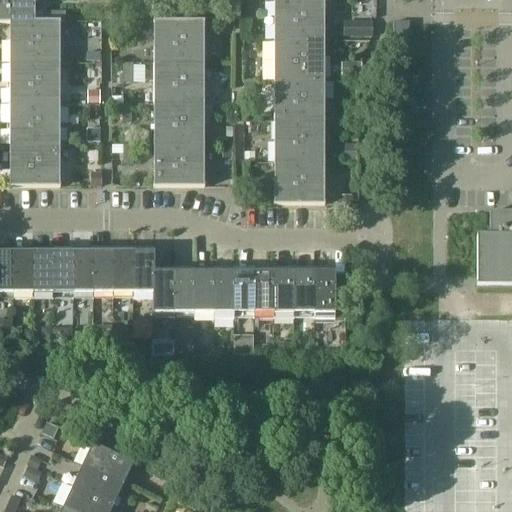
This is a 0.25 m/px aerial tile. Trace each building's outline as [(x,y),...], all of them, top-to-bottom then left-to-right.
[(0,0),(0,24),(9,24),(9,0),(0,0)] [(33,24),(32,0),(9,0),(9,24),(10,24),(33,24)] [(298,41),(298,0),(274,0),(274,41),(298,41)] [(322,41),(322,0),(298,0),(298,41),(322,41)] [(253,11),(244,11),(244,19),(253,19),(253,11)] [(65,13),(46,13),(46,24),(58,24),(65,24),(65,13)] [(178,64),(178,23),(154,23),(154,64),(178,64)] [(202,64),(202,23),(178,23),(178,64),(202,64)] [(372,23),(343,23),(343,39),(372,39),(372,23)] [(408,23),(393,23),(393,42),(408,41),(408,27),(408,23)] [(34,65),(34,24),(33,24),(10,24),(10,65),(34,65)] [(46,24),(34,24),(34,65),(58,65),(58,24),(46,24)] [(298,83),(298,41),(274,41),(274,83),(298,83)] [(322,82),(322,41),(298,41),(298,83),(322,82)] [(87,54),(87,62),(100,63),(100,54),(87,54)] [(178,106),(178,64),(154,64),(154,106),(178,106)] [(202,106),(202,64),(178,64),(178,106),(202,106)] [(361,64),(341,64),(341,78),(361,78),(361,64)] [(34,107),(34,65),(10,65),(10,107),(34,107)] [(58,107),(58,65),(34,65),(34,107),(58,107)] [(322,124),(322,82),(298,83),(298,124),(322,124)] [(298,124),(298,83),(274,83),(274,124),(298,124)] [(254,85),(245,85),(245,96),(254,96),(254,85)] [(87,92),(87,106),(100,106),(100,92),(87,92)] [(233,93),(223,93),(223,105),(233,105),(233,93)] [(178,147),(178,106),(154,106),(154,147),(178,147)] [(202,147),(202,106),(178,106),(178,147),(202,147)] [(34,148),(34,107),(10,107),(10,148),(34,148)] [(58,148),(58,107),(34,107),(34,148),(58,148)] [(131,113),(122,113),(122,125),(131,125),(131,113)] [(298,165),(298,124),(274,124),(274,165),(298,165)] [(322,165),(322,124),(298,124),(298,165),(322,165)] [(86,130),(86,144),(100,144),(100,130),(86,130)] [(356,145),(344,146),(344,163),(356,163),(356,145)] [(178,188),(178,147),(154,147),(154,188),(178,188)] [(202,188),(202,147),(178,147),(178,188),(202,188)] [(34,189),(34,148),(10,148),(10,189),(34,189)] [(58,189),(58,148),(34,148),(34,189),(58,189)] [(223,149),(223,159),(232,159),(232,149),(223,149)] [(255,153),(244,153),(244,163),(255,163),(255,153)] [(298,206),(298,165),(274,165),(274,206),(298,206)] [(322,206),(322,165),(298,165),(298,206),(322,206)] [(353,197),(338,197),(338,207),(353,207),(353,197)] [(511,214),(489,214),(489,237),(476,237),(477,288),(511,287),(511,214)] [(0,295),(12,296),(12,255),(0,255),(0,295)] [(32,296),(32,255),(12,255),(12,296),(32,296)] [(52,296),(52,255),(32,255),(32,296),(52,296)] [(72,296),(72,255),(52,255),(52,296),(72,296)] [(92,296),(92,255),(72,255),(72,296),(92,296)] [(113,296),(113,255),(92,255),(92,296),(113,296)] [(133,296),(133,255),(113,255),(113,296),(133,296)] [(153,255),(133,255),(133,296),(152,296),(153,296),(153,275),(154,275),(153,255)] [(173,275),(154,275),(153,275),(153,296),(152,296),(153,315),(173,315),(173,275)] [(194,315),(194,275),(173,275),(173,315),(194,315)] [(214,315),(214,275),(194,275),(194,315),(214,315)] [(234,315),(234,275),(214,275),(214,315),(234,315)] [(254,315),(254,275),(234,275),(234,315),(254,315)] [(274,315),(274,275),(254,275),(254,315),(274,315)] [(295,315),(295,275),(274,275),(274,315),(295,315)] [(315,315),(315,275),(295,275),(295,315),(315,315)] [(335,275),(315,275),(315,315),(315,321),(334,321),(334,315),(335,315),(335,300),(345,300),(345,284),(335,284),(335,275)] [(13,322),(0,321),(0,340),(13,340),(13,322)] [(253,338),(233,338),(233,357),(253,357),(253,338)] [(290,344),(277,344),(277,354),(290,354),(290,344)] [(46,425),(41,435),(53,440),(58,431),(46,425)] [(131,465),(93,447),(83,468),(122,486),(131,465)] [(31,457),(26,467),(28,468),(36,472),(41,461),(31,457)] [(28,468),(23,478),(37,485),(42,475),(36,472),(28,468)] [(122,486),(83,468),(73,489),(112,507),(122,486)] [(109,511),(112,507),(73,489),(64,510),(68,511),(109,511)]
